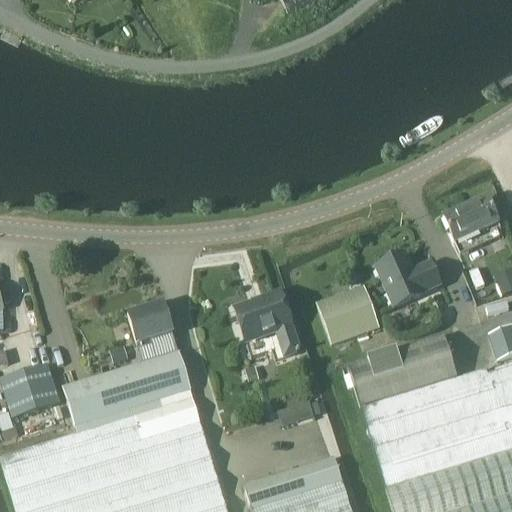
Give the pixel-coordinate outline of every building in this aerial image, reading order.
[(279,0),(289,20),(331,0),(279,0)] [(485,202),(442,221),(454,248),(498,229),(485,202)] [(374,270),(393,311),(421,298),(421,297),(439,288),(429,266),(411,274),(403,257),(374,270)] [(511,292),(511,280),(497,287),(502,297),(511,292)] [(330,348),(378,331),(363,290),(315,307),(330,348)] [(245,348),(275,338),(283,362),(297,357),(296,355),(301,354),(294,335),(292,336),(278,295),(260,301),(261,303),(233,312),(245,348)] [(136,349),(171,338),(162,307),(127,317),(136,349)] [(495,366),(511,360),(511,332),(488,339),(495,366)] [(442,339),(346,369),(360,412),(361,412),(391,511),(511,511),(511,369),(487,377),(485,373),(455,381),(442,339)] [(190,400),(176,355),(62,389),(76,435),(190,400)] [(0,392),(10,424),(58,409),(47,375),(0,389),(0,392)] [(224,511),(191,402),(0,460),(0,461),(15,511),(224,511)] [(281,430),(313,420),(308,406),(277,416),(281,430)] [(250,511),(259,511),(342,486),(334,461),(244,490),(244,491),(250,511)] [(349,511),(342,486),(259,511),(349,511)]
